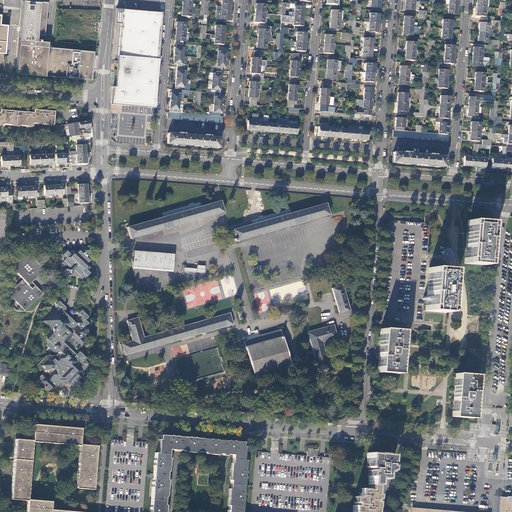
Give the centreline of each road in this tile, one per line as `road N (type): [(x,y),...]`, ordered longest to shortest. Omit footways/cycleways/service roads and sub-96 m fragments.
road 1 (secondary): [(109,411),(356,432)]
road 2 (residential): [(356,432),(376,191)]
road 3 (tertiary): [(109,411),(102,173)]
road 4 (residential): [(511,204),(504,214),(487,394)]
road 5 (residential): [(466,0),(451,179)]
road 6 (residential): [(168,1),(156,155)]
road 7 (residential): [(379,150),(392,0)]
road 8 (tertiary): [(228,179),(376,191)]
road 9 (residential): [(318,0),(306,143)]
road 10 (residential): [(232,137),(243,0)]
road 11 (tertiary): [(376,191),(511,202)]
road 12 (tertiary): [(102,173),(228,179)]
